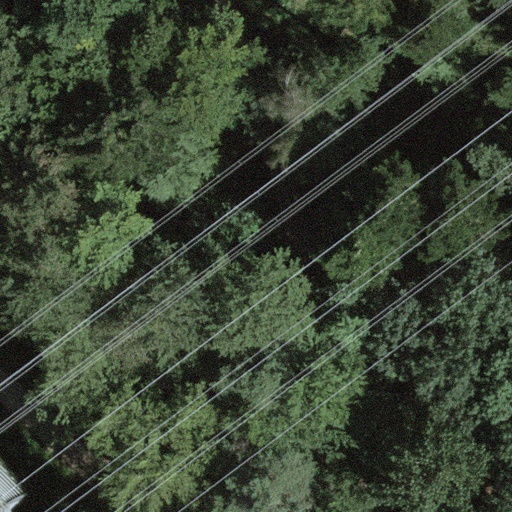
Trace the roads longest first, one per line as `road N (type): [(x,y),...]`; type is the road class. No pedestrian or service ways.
road 1 (track): [(348,511),(200,0)]
road 2 (residential): [(181,511),(0,364)]
